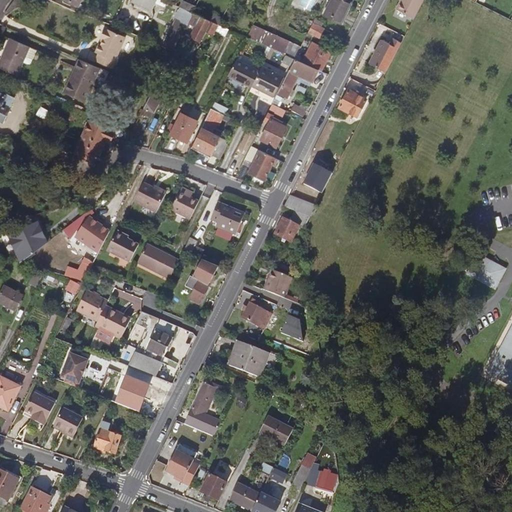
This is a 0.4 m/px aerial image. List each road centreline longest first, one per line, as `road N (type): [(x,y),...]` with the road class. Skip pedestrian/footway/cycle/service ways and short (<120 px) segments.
road 1 (residential): [(131,487),(277,202)]
road 2 (residential): [(277,202),(379,0)]
road 3 (residential): [(277,202),(137,157)]
road 4 (residential): [(131,487),(0,444)]
